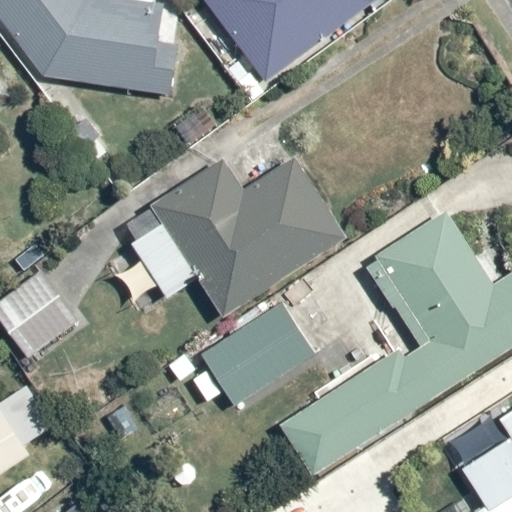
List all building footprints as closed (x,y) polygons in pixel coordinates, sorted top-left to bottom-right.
[(179,35),(166,32),(171,0),(0,0),(0,18),(46,75),(168,97),(179,35)] [(192,0),(191,2),(239,62),(228,71),(250,98),(373,0),(192,0)] [(0,96),(10,90),(0,76),(0,96)] [(292,156),(246,187),(225,156),(152,205),(165,223),(132,245),(168,298),(196,279),(224,320),(347,236),(292,156)] [(511,272),(493,285),(445,209),(364,260),(416,340),(281,426),(312,474),(511,346),(511,272)] [(75,321),(39,272),(0,300),(0,322),(26,358),(75,321)] [(325,348),(288,296),(210,351),(247,402),(325,348)] [(511,511),(511,407),(448,450),(454,458),(485,505),(473,511),(511,511)] [(0,472),(29,454),(0,409),(0,472)] [(94,511),(79,492),(54,511),(94,511)]
